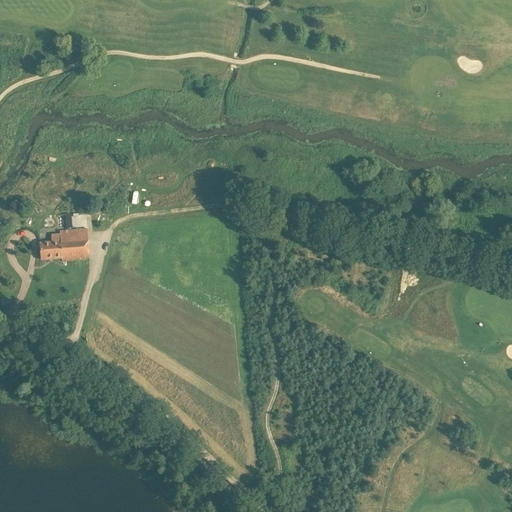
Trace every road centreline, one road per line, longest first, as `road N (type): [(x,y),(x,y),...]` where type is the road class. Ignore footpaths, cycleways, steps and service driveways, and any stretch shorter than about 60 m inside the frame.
road 1 (track): [(266,214),(277,377),(266,421),(280,472),(275,489),(249,511)]
road 2 (track): [(266,214),(223,205),(126,216),(111,227),(76,334),(63,344)]
road 3 (track): [(511,273),(266,214)]
road 4 (track): [(63,344),(250,511)]
